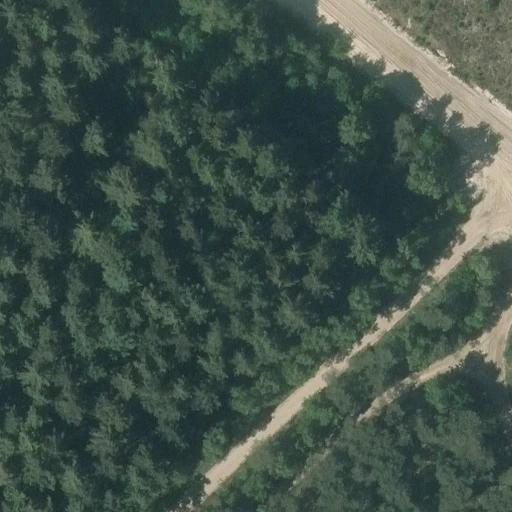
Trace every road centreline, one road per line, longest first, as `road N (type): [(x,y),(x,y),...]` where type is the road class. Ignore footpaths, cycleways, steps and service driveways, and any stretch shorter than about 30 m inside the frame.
road 1 (track): [(511,193),(180,511)]
road 2 (track): [(511,165),(308,0)]
